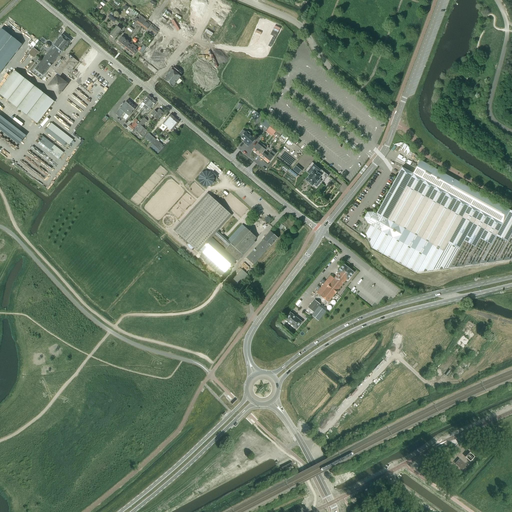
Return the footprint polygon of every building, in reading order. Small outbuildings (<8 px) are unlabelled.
[(195,0),(191,7),(202,13),(206,5),(195,0)] [(223,2),(220,7),(228,11),(228,9),(232,11),(228,19),(238,23),(243,13),(233,8),(233,9),(230,7),(230,5),(223,2)] [(191,7),(188,15),(199,20),(202,13),(191,7)] [(131,11),(129,14),(134,18),(136,15),(137,16),(138,14),(132,9),(131,11)] [(188,15),(184,22),(195,27),(199,20),(188,15)] [(135,18),(133,20),(146,30),(148,28),(148,27),(149,25),(145,22),(144,24),(143,24),(146,20),(141,16),(138,20),(135,18)] [(228,19),(223,30),(232,34),(238,23),(228,19)] [(184,22),(181,29),(192,34),(195,27),(184,22)] [(115,37),(121,30),(117,26),(110,35),(114,38),(114,37),(115,38),(115,37)] [(151,26),(149,29),(156,34),(158,32),(151,26)] [(0,70),(20,45),(1,30),(0,31),(0,70)] [(61,52),(62,52),(71,41),(62,34),(53,45),(54,46),(35,69),(42,75),(61,52)] [(120,46),(126,39),(122,36),(116,43),(120,46)] [(125,50),(130,45),(129,44),(130,43),(126,39),(120,46),(125,50)] [(130,45),(125,50),(128,53),(134,46),(132,44),(131,45),(130,45)] [(159,49),(155,54),(164,62),(174,52),(166,45),(161,51),(159,49)] [(132,56),(137,51),(135,49),(136,48),(134,46),(128,53),(132,56)] [(190,50),(184,57),(192,63),(197,56),(190,50)] [(54,72),(64,79),(78,62),(68,54),(54,72)] [(153,60),(147,66),(155,73),(164,62),(155,54),(151,58),(153,60)] [(184,57),(178,64),(186,70),(192,63),(184,57)] [(171,69),(163,79),(173,87),(176,83),(178,85),(181,81),(179,79),(180,77),(171,69)] [(0,93),(37,122),(52,102),(14,72),(0,90),(0,93)] [(59,93),(66,84),(57,76),(49,86),(59,93)] [(151,101),(153,99),(148,95),(139,107),(141,109),(142,108),(143,109),(146,106),(146,107),(148,104),(147,104),(150,100),(151,101)] [(150,109),(156,102),(153,99),(151,101),(150,100),(147,104),(148,104),(146,107),(146,106),(143,109),(144,109),(143,110),(146,113),(150,109)] [(123,114),(132,104),(127,100),(123,106),(121,107),(115,114),(119,118),(123,114)] [(132,112),(132,111),(133,111),(136,107),(132,104),(123,114),(127,118),(132,112)] [(157,120),(163,113),(159,109),(156,113),(154,111),(151,114),(157,120)] [(167,127),(175,118),(170,114),(162,124),(167,127)] [(147,131),(142,127),(147,121),(144,118),(134,129),(139,133),(142,136),(147,131)] [(171,131),(179,122),(175,118),(167,127),(171,131)] [(271,124),(264,119),(260,124),(267,129),(271,124)] [(272,125),(268,130),(273,135),(277,129),(272,125)] [(283,131),(284,131),(279,127),(279,128),(277,130),(274,134),(279,137),(283,131)] [(254,139),(249,136),(250,135),(250,133),(248,131),(246,132),(245,132),(242,130),(239,134),(242,136),(241,137),(244,140),(243,142),(248,147),(254,139)] [(156,140),(148,133),(145,137),(153,144),(156,140)] [(162,145),(156,140),(153,144),(159,149),(162,145)] [(256,153),(263,145),(259,142),(252,150),(256,153)] [(260,156),(266,148),(263,145),(256,153),(260,156)] [(264,160),(269,154),(266,151),(268,148),(267,147),(266,148),(260,156),(264,160)] [(268,163),(273,157),(270,154),(270,153),(269,154),(264,160),(268,163)] [(511,259),(511,211),(420,160),(416,167),(419,169),(415,175),(401,167),(376,213),(373,212),(367,212),(365,215),(363,218),(367,223),(369,225),(365,233),(371,248),(416,273),(511,259)] [(312,162),(305,171),(309,175),(305,180),(316,190),(328,175),(312,162)] [(222,247),(211,237),(232,215),(207,193),(173,230),(198,252),(201,249),(202,249),(200,250),(201,251),(196,256),(198,258),(200,256),(223,275),(225,273),(226,273),(235,263),(234,262),(257,238),(242,224),(222,247)] [(253,265),(271,246),(277,238),(273,234),(273,233),(272,232),(270,232),(270,231),(263,240),(246,258),(253,265)] [(328,303),(346,279),(347,280),(354,272),(343,264),(337,272),(338,273),(334,278),(330,276),(317,293),(320,296),(328,303)] [(233,279),(240,286),(248,276),(242,270),(233,279)] [(318,306),(320,304),(314,300),(308,308),(313,312),(318,306)] [(313,313),(311,315),(318,321),(326,312),(318,306),(313,312),(313,313)] [(302,322),(290,312),(284,319),(296,329),(302,322)] [(449,353),(457,358),(479,328),(475,325),(476,325),(474,323),(473,324),(469,321),(461,331),(464,333),(449,353)] [(458,382),(480,353),(473,348),(451,377),(458,382)] [(470,461),(475,457),(470,452),(466,457),(470,461)] [(468,467),(459,459),(455,463),(464,471),(468,467)] [(283,470),(294,465),(292,462),(282,468),(283,470)]
